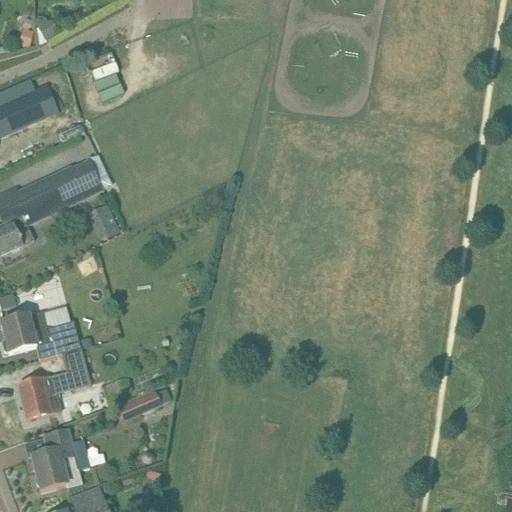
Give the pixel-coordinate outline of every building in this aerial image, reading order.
[(59,35),(51,22),(38,30),(45,43),(59,35)] [(34,35),(23,31),(18,46),(29,49),(34,35)] [(0,141),(58,115),(47,88),(0,109),(0,141)] [(18,194),(17,191),(0,198),(0,222),(3,228),(0,229),(0,257),(22,247),(23,248),(34,244),(27,229),(105,194),(89,161),(18,194)] [(91,216),(102,243),(123,234),(112,207),(91,216)] [(12,297),(0,300),(0,309),(1,313),(16,308),(12,297)] [(29,319),(0,326),(5,342),(2,343),(1,345),(3,355),(6,356),(8,355),(9,357),(35,350),(39,363),(62,357),(81,352),(79,344),(74,324),(54,330),(47,329),(44,316),(29,320),(29,319)] [(90,341),(79,344),(81,352),(92,349),(90,341)] [(81,352),(62,357),(71,393),(91,388),(81,352)] [(50,380),(17,389),(26,424),(60,415),(50,380)] [(101,389),(107,403),(130,393),(125,380),(101,389)] [(116,408),(123,425),(161,409),(161,407),(169,403),(165,393),(157,397),(154,392),(116,408)] [(67,434),(44,440),(48,455),(31,460),(40,494),(66,487),(67,491),(82,487),(78,473),(90,469),(83,443),(71,446),(67,434)]
